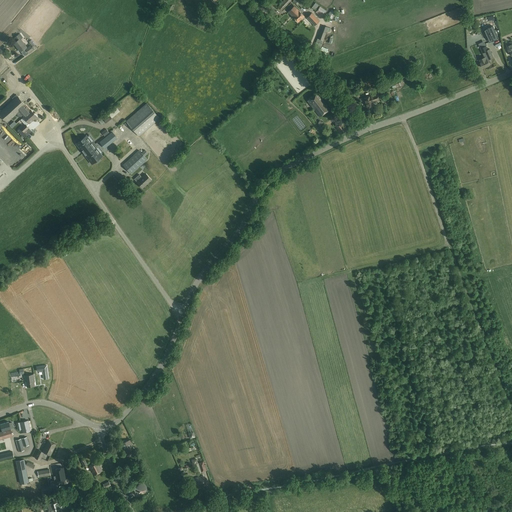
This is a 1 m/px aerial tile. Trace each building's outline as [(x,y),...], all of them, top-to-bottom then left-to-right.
[(281,11),(291,0),(283,0),(277,7),(281,11)] [(316,10),(321,14),(325,10),(319,5),(316,10)] [(296,14),(299,11),(294,6),(288,12),(293,16),(296,14)] [(328,15),(333,18),(336,11),(331,9),(328,15)] [(296,14),(293,16),(293,17),(298,22),(301,18),(302,19),(304,16),(299,10),(299,11),(296,14)] [(314,26),(319,20),(312,13),(306,18),(314,26)] [(327,27),(323,25),(320,31),(318,36),(314,48),(320,50),(326,33),(325,33),(327,27)] [(498,38),(493,26),(484,30),(489,42),(498,38)] [(15,37),(17,40),(14,43),(20,51),(26,47),(21,39),(22,38),(19,34),(15,37)] [(34,49),(32,47),(30,45),(25,49),(28,53),(34,49)] [(483,47),(481,48),(485,58),(479,60),(481,64),(480,64),(481,67),(482,67),(483,68),(491,64),(489,59),(493,57),(490,49),(485,51),(485,50),(483,47)] [(130,93),(139,103),(143,99),(134,89),(130,93)] [(319,117),(328,109),(330,108),(318,92),(307,101),(319,117)] [(364,103),(365,103),(367,108),(374,105),(373,102),(379,100),(376,94),(371,96),(363,98),(364,103)] [(29,110),(16,95),(12,98),(13,99),(0,111),(0,114),(7,122),(17,113),(19,116),(20,116),(22,118),(24,117),(26,114),(26,113),(29,110)] [(139,136),(148,128),(159,118),(146,103),(125,121),(139,136)] [(120,111),(116,106),(98,121),(102,125),(105,122),(105,123),(120,111)] [(29,110),(26,113),(26,114),(24,117),(29,123),(30,122),(31,122),(32,121),(32,120),(36,116),(34,113),(33,113),(31,110),(30,111),(29,110)] [(334,126),(341,135),(341,136),(349,130),(341,120),(334,126)] [(100,142),(104,147),(116,137),(112,132),(100,142)] [(90,162),(93,160),(94,162),(99,157),(98,156),(101,154),(94,145),(96,143),(95,144),(93,141),(91,142),(87,136),(76,144),(80,149),(87,157),(90,162)] [(132,148),(135,146),(126,137),(124,139),(132,148)] [(125,153),(131,148),(125,141),(119,145),(125,153)] [(145,156),(142,153),(139,150),(123,165),(131,174),(147,159),(145,156)] [(146,174),(142,177),(139,174),(134,179),(137,182),(142,188),(151,180),(146,174)] [(47,365),(37,367),(37,371),(43,370),(44,379),(48,378),(47,365)] [(25,379),(27,387),(35,385),(34,382),(35,382),(33,374),(24,375),(25,379)] [(21,422),(23,432),(30,430),(28,420),(21,422)] [(2,431),(10,428),(8,422),(0,424),(2,431)] [(0,438),(12,435),(12,434),(13,434),(13,432),(12,433),(10,428),(2,431),(0,431),(0,438)] [(21,438),(16,440),(19,451),(24,450),(21,438)] [(42,451),(39,450),(35,458),(39,460),(43,452),(50,455),(56,444),(48,440),(44,449),(43,449),(42,451)] [(125,454),(134,450),(130,440),(121,444),(125,454)] [(28,482),(28,481),(24,459),(19,460),(16,461),(21,483),(28,482)] [(97,461),(89,466),(94,475),(102,471),(97,461)] [(52,485),(59,484),(59,480),(65,479),(63,467),(55,469),(56,476),(54,476),(55,481),(51,481),(52,485)] [(206,485),(203,475),(192,479),(195,488),(200,486),(201,487),(206,485)] [(137,486),(134,488),(136,493),(139,492),(140,492),(140,491),(141,491),(142,490),(142,491),(142,490),(146,489),(146,488),(146,487),(146,486),(145,486),(145,485),(144,485),(144,484),(143,484),(142,483),(141,483),(140,483),(139,483),(136,484),(137,486)] [(52,511),(56,511),(56,510),(63,508),(62,502),(59,503),(59,502),(55,503),(55,502),(50,503),(50,504),(48,505),(49,510),(52,510),(52,511)]
